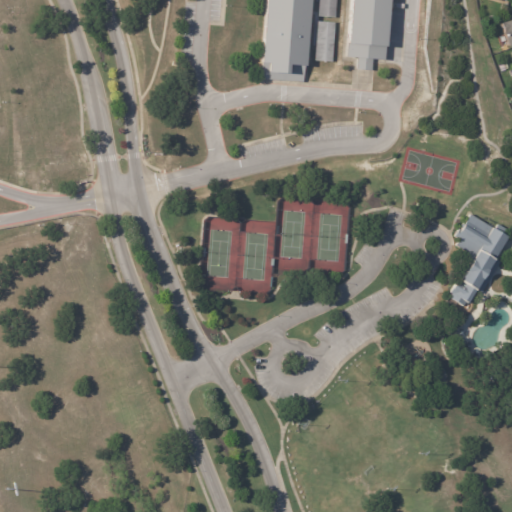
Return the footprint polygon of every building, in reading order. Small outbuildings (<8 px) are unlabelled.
[(263,0),(258,66),(305,70),(310,0),(345,0),(341,51),(387,55),(391,0),(263,0)] [(318,16),(318,0),(336,0),(336,17),(318,16)] [(335,22),(332,62),(315,60),(318,20),(335,22)] [(511,45),(509,47),(501,24),(511,20),(511,45)] [(507,239),(508,240),(506,244),(504,243),(503,245),(505,245),(502,249),(501,249),(500,250),(501,251),(496,260),(499,262),(481,293),(478,291),(470,304),(465,302),(463,307),(449,298),(451,294),(449,293),(457,280),(461,283),(465,276),(458,272),(469,254),(455,246),(459,240),(454,237),(458,229),(461,230),(470,215),(492,228),(495,229),(497,225),(508,231),(506,236),(508,237),(507,239)]
